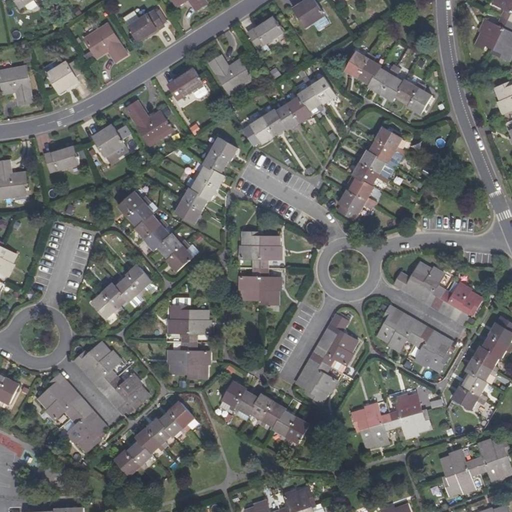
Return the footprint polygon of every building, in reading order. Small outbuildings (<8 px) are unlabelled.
[(14,0),(20,8),(25,5),(33,0),(14,0)] [(33,0),(25,5),(28,9),(31,10),(37,6),(33,0)] [(204,0),(171,0),(177,8),(188,1),(189,0),(190,0),(194,5),(192,6),(196,13),(208,5),(204,0)] [(316,0),(307,0),(307,1),(295,8),(307,27),(315,23),(326,16),(316,0)] [(511,13),(511,0),(495,0),(495,2),(507,8),(503,17),(509,20),(511,13)] [(155,11),(130,27),(139,41),(149,35),(157,29),(159,31),(165,27),(164,23),(167,21),(160,11),(157,13),(155,11)] [(332,24),(326,16),(315,23),(319,30),(325,27),(325,28),(332,24)] [(479,40),(496,48),(509,20),(503,17),(499,26),(486,20),(481,30),(484,31),(479,40)] [(257,28),(249,33),(259,49),(284,33),(275,18),(266,24),(258,30),(257,28)] [(496,48),(494,52),(509,60),(511,54),(511,32),(511,28),(511,21),(509,20),(496,48)] [(114,56),(112,57),(116,64),(128,56),(108,25),(85,40),(97,59),(108,52),(111,51),(114,56)] [(359,78),(372,55),(368,53),(365,58),(357,53),(346,71),(359,78)] [(227,61),(223,55),(211,63),(230,94),(254,79),(241,59),(230,66),(228,68),(225,62),(227,61)] [(380,69),(382,67),(374,62),(376,58),(372,55),(359,78),(371,85),(380,69)] [(62,67),(58,60),(48,66),(52,72),(62,67)] [(63,92),(69,89),(82,81),(79,76),(86,73),(79,61),(73,65),(71,62),(62,67),(52,72),(63,92)] [(26,67),(0,72),(0,77),(3,95),(17,92),(19,91),(21,97),(18,98),(20,105),(34,102),(26,67)] [(382,95),(395,72),(391,69),(388,74),(380,69),(371,85),(370,88),(382,95)] [(169,85),(179,101),(180,101),(192,93),(203,86),(204,85),(195,71),(186,77),(177,82),(176,81),(169,85)] [(398,95),(405,83),(397,79),(399,74),(395,72),(382,95),(394,102),(398,95)] [(317,83),(315,79),(310,82),(323,102),(324,104),(336,97),(325,79),(317,83)] [(84,84),(82,81),(69,89),(71,91),(84,84)] [(411,106),(423,85),(418,82),(416,87),(406,81),(405,83),(398,95),(405,100),(404,102),(411,106)] [(306,85),(309,89),(299,96),(300,98),(308,109),(316,105),(317,106),(323,102),(310,82),(306,85)] [(511,110),(511,82),(496,89),(502,102),(500,103),(504,113),(511,110)] [(411,106),(410,107),(422,114),(432,96),(425,92),(427,87),(423,85),(411,106)] [(207,93),(203,86),(192,93),(197,100),(199,100),(207,95),(207,93)] [(293,102),(290,98),(286,101),(300,123),(312,115),(308,109),(300,98),(293,102)] [(282,103),(284,108),(277,113),(287,129),(289,131),(300,123),(286,101),(282,103)] [(148,113),(144,107),(132,115),(152,146),(175,131),(162,112),(151,119),(149,120),(146,115),(148,113)] [(261,114),(275,136),(287,129),(277,113),(276,111),(268,115),(266,111),(261,114)] [(252,126),(264,144),(275,136),(261,114),(257,117),(260,121),(252,126)] [(113,126),(106,130),(94,137),(106,157),(125,145),(113,126)] [(92,135),(94,137),(106,130),(105,127),(92,135)] [(378,141),(400,154),(403,150),(399,147),(403,139),(385,129),(378,141)] [(217,146),(212,143),(209,148),(230,160),(232,161),(239,149),(221,139),(217,146)] [(387,162),(389,163),(393,156),(397,158),(400,154),(378,141),(371,153),(387,162)] [(54,151),(46,153),(51,171),(80,163),(75,146),(65,150),(54,153),(54,151)] [(207,152),(211,155),(206,165),(208,166),(220,173),(225,166),(227,167),(230,160),(209,148),(207,152)] [(362,163),(384,176),(387,172),(383,169),(387,162),(371,153),(369,151),(362,163)] [(11,160),(0,160),(0,197),(27,196),(25,172),(12,174),(9,174),(9,168),(11,168),(11,160)] [(355,175),(373,186),(377,178),(382,181),(384,176),(362,163),(355,175)] [(204,174),(199,171),(197,175),(219,189),(226,177),(220,173),(208,166),(204,174)] [(194,180),(199,183),(194,190),(211,200),(212,201),(219,189),(197,175),(194,180)] [(350,183),(354,186),(351,192),(371,204),(373,200),(369,197),(375,187),(373,186),(355,175),(350,183)] [(180,198),(203,212),(211,200),(194,190),(192,189),(188,196),(183,194),(180,198)] [(128,215),(148,197),(144,194),(141,197),(135,190),(119,205),(128,215)] [(364,206),(368,209),(371,204),(351,192),(349,191),(342,203),(346,206),(342,212),(355,220),(359,213),(360,214),(364,206)] [(152,213),(154,211),(147,204),(151,201),(148,197),(128,215),(138,225),(152,213)] [(178,213),(196,224),(203,212),(180,198),(178,203),(182,205),(178,213)] [(162,216),(158,219),(152,213),(138,225),(136,227),(145,237),(165,220),(162,216)] [(165,227),(168,224),(165,220),(145,237),(155,248),(160,243),(171,234),(165,227)] [(184,237),(180,241),(172,232),(171,234),(160,243),(166,250),(164,251),(169,257),(187,241),(184,237)] [(262,237),(262,233),(244,233),(244,247),(241,247),(241,258),(256,259),(255,269),(262,269),(262,237)] [(280,248),(280,238),(262,237),(262,269),(268,269),(268,259),(282,259),(282,248),(280,248)] [(168,259),(177,269),(193,255),(187,248),(190,245),(187,241),(169,257),(168,259)] [(187,248),(193,255),(198,250),(193,243),(190,245),(187,248)] [(1,248),(0,249),(0,271),(10,276),(15,266),(13,264),(17,256),(1,248)] [(438,294),(443,297),(446,291),(438,286),(445,275),(435,269),(433,271),(421,264),(412,279),(414,280),(420,284),(426,287),(432,291),(438,294)] [(129,276),(145,295),(149,291),(146,288),(152,282),(138,266),(128,275),(129,276)] [(243,300),(261,300),(262,269),(255,269),(256,278),(241,278),(241,290),(243,290),(243,300)] [(261,300),(261,304),(279,304),(280,290),(282,290),(282,278),(268,278),(268,269),(262,269),(261,300)] [(145,295),(129,276),(124,281),(126,283),(119,289),(128,300),(130,302),(139,294),(142,298),(145,295)] [(402,289),(407,292),(414,280),(412,279),(408,277),(401,290),(402,289)] [(407,292),(413,296),(420,284),(414,280),(407,292)] [(119,289),(114,284),(104,294),(121,313),(125,310),(121,306),(128,300),(119,289)] [(413,296),(419,299),(426,287),(420,284),(413,296)] [(454,296),(446,291),(443,297),(445,298),(451,302),(457,305),(463,309),(469,313),(473,315),(482,299),(470,292),(471,290),(461,284),(454,296)] [(419,299),(425,303),(432,291),(426,287),(419,299)] [(425,303),(432,306),(438,294),(432,291),(425,303)] [(114,313),(117,316),(121,313),(104,294),(94,303),(107,318),(114,313)] [(443,297),(438,294),(432,306),(438,310),(445,298),(443,297)] [(438,310),(444,314),(451,302),(445,298),(438,310)] [(444,314),(450,317),(457,305),(451,302),(444,314)] [(450,317),(457,321),(463,309),(457,305),(450,317)] [(190,311),(191,306),(172,306),(172,321),(170,321),(170,332),(184,332),(184,342),(190,342),(190,311)] [(391,306),(384,318),(388,320),(390,322),(397,310),(391,306)] [(457,321),(463,324),(469,313),(463,309),(457,321)] [(403,313),(397,310),(390,322),(397,325),(403,313)] [(209,321),(209,311),(190,311),(190,342),(197,342),(197,332),(211,332),(211,321),(209,321)] [(409,317),(403,313),(397,325),(402,328),(409,317)] [(415,320),(409,317),(402,328),(408,332),(415,320)] [(490,336),(511,348),(511,342),(511,340),(511,323),(501,317),(490,336)] [(407,339),(416,344),(419,338),(414,335),(408,332),(402,328),(397,325),(390,322),(388,320),(379,336),(391,343),(390,345),(400,351),(407,339)] [(421,324),(415,320),(408,332),(414,335),(421,324)] [(333,322),(330,327),(342,335),(343,333),(345,329),(333,322)] [(419,338),(421,339),(428,327),(421,324),(414,335),(419,338)] [(338,341),(342,335),(330,327),(326,334),(338,341)] [(434,331),(428,327),(421,339),(427,343),(434,331)] [(440,335),(434,331),(427,343),(433,346),(440,335)] [(327,359),(325,363),(331,367),(336,358),(348,365),(354,355),(351,354),(358,342),(343,333),(342,335),(338,341),(334,347),(331,353),(327,359)] [(334,347),(338,341),(326,334),(323,340),(334,347)] [(447,338),(440,335),(433,346),(440,350),(447,338)] [(506,351),(510,353),(511,350),(511,348),(490,336),(483,348),(499,357),(501,359),(506,351)] [(428,364),(440,371),(449,356),(446,354),(440,350),(433,346),(427,343),(421,339),(419,338),(416,344),(424,348),(417,361),(427,366),(428,364)] [(453,342),(447,338),(440,350),(446,354),(453,342)] [(331,353),(334,347),(323,340),(319,346),(331,353)] [(172,373),(190,373),(190,342),(184,342),(184,351),(170,351),(170,363),(172,363),(172,373)] [(190,373),(190,377),(208,378),(208,364),(211,363),(211,352),(197,352),(197,342),(190,342),(190,373)] [(110,378),(113,382),(118,377),(112,370),(122,361),(114,352),(112,354),(103,344),(90,355),(91,357),(96,362),(101,368),(106,373),(110,378)] [(327,359),(331,353),(319,346),(315,352),(327,359)] [(499,367),(495,365),(499,357),(483,348),(481,347),(474,359),(497,372),(499,367)] [(77,361),(81,366),(91,357),(90,355),(87,352),(77,361)] [(325,363),(327,359),(315,352),(312,358),(324,365),(325,363)] [(81,366),(86,371),(96,362),(91,357),(81,366)] [(320,371),(324,365),(312,358),(308,364),(320,371)] [(490,374),(494,376),(497,372),(474,359),(467,371),(473,374),(486,381),(490,374)] [(86,371),(91,377),(101,368),(96,362),(86,371)] [(338,382),(326,375),(331,367),(325,363),(324,365),(320,371),(317,378),(313,384),(310,390),(307,394),(323,403),(330,391),(332,392),(338,382)] [(317,378),(320,371),(308,364),(305,370),(317,378)] [(91,377),(96,382),(106,373),(101,368),(91,377)] [(313,384),(317,378),(305,370),(301,377),(313,384)] [(96,382),(100,387),(110,378),(106,373),(96,382)] [(486,395),(482,392),(488,382),(486,381),(473,374),(469,382),(467,381),(463,387),(484,399),(486,395)] [(55,388),(56,389),(66,379),(62,375),(51,384),(55,388)] [(124,385),(118,377),(113,382),(115,384),(120,389),(125,394),(129,399),(134,405),(137,408),(150,396),(141,385),(142,384),(135,375),(124,385)] [(310,390),(313,384),(301,377),(298,383),(310,390)] [(113,382),(110,378),(100,387),(105,393),(115,384),(113,382)] [(8,379),(0,394),(0,404),(0,405),(3,400),(11,404),(21,386),(8,379)] [(56,389),(61,394),(71,385),(66,379),(56,389)] [(236,381),(222,406),(233,413),(235,411),(247,390),(248,388),(236,381)] [(105,393),(110,398),(120,389),(115,384),(105,393)] [(61,394),(66,400),(76,390),(71,385),(61,394)] [(463,387),(461,386),(454,398),(472,409),(477,401),(481,403),(484,399),(463,387)] [(67,411),(73,418),(78,414),(75,410),(70,405),(66,400),(61,394),(56,389),(55,388),(41,400),(50,410),(49,411),(56,420),(67,411)] [(110,398),(114,403),(125,394),(120,389),(110,398)] [(66,400),(70,405),(81,396),(76,390),(66,400)] [(235,411),(239,413),(241,409),(252,415),(253,413),(260,400),(252,396),(253,394),(247,390),(235,411)] [(114,403),(119,409),(129,399),(125,394),(114,403)] [(262,424),(276,402),(263,394),(260,400),(253,413),(261,418),(258,422),(262,424)] [(391,415),(393,421),(423,413),(418,395),(408,398),(407,396),(396,399),(400,412),(391,415)] [(70,405),(75,410),(85,401),(81,396),(70,405)] [(442,398),(432,400),(434,406),(443,404),(442,398)] [(119,409),(124,414),(134,405),(129,399),(119,409)] [(90,406),(85,401),(75,410),(78,414),(80,416),(90,406)] [(171,411),(189,431),(192,427),(189,424),(196,417),(182,402),(171,411)] [(287,410),(288,409),(276,402),(262,424),(267,427),(269,422),(277,427),(287,410)] [(367,410),(354,414),(358,431),(362,430),(393,421),(391,415),(381,418),(377,404),(366,408),(367,410)] [(80,416),(84,421),(95,411),(90,406),(80,416)] [(241,409),(239,413),(249,419),(252,415),(241,409)] [(285,440),(299,417),(287,410),(277,427),(276,429),(283,433),(281,438),(285,440)] [(84,421),(89,426),(99,417),(95,411),(84,421)] [(182,430),(185,434),(189,431),(171,411),(161,421),(173,434),(175,436),(182,430)] [(418,433),(432,429),(427,411),(423,413),(393,421),(395,427),(404,425),(408,438),(419,435),(418,433)] [(80,416),(78,414),(73,418),(79,425),(69,434),(77,443),(78,442),(88,452),(102,440),(99,437),(94,431),(89,426),(84,421),(80,416)] [(89,426),(94,431),(104,422),(99,417),(89,426)] [(300,443),(310,424),(299,417),(285,440),(290,443),(292,438),(300,443)] [(170,444),(167,440),(173,434),(161,421),(159,419),(149,428),(167,448),(170,444)] [(393,421),(362,430),(367,447),(377,445),(378,447),(389,444),(385,430),(395,427),(393,421)] [(94,431),(99,437),(109,427),(104,422),(94,431)] [(160,447),(163,451),(167,448),(149,428),(138,437),(143,442),(153,453),(160,447)] [(508,457),(511,456),(506,439),(492,443),(492,441),(481,445),(485,458),(476,461),(478,468),(508,457)] [(149,466),(146,462),(155,455),(153,453),(143,442),(136,448),(135,447),(129,452),(145,470),(149,466)] [(129,452),(128,450),(117,460),(132,475),(138,469),(142,473),(145,470),(129,452)] [(443,461),(449,478),(478,468),(476,461),(467,465),(462,451),(452,455),(453,457),(443,461)] [(504,477),(511,474),(511,469),(508,457),(478,468),(480,474),(490,470),(494,483),(505,480),(504,477)] [(449,478),(445,479),(451,496),(464,491),(465,494),(476,490),(471,477),(480,474),(478,468),(449,478)] [(285,496),(290,509),(281,511),(301,511),(312,508),(316,507),(310,490),(297,495),(296,493),(285,496)] [(270,511),(267,503),(256,506),(257,509),(247,511),(270,511)]
